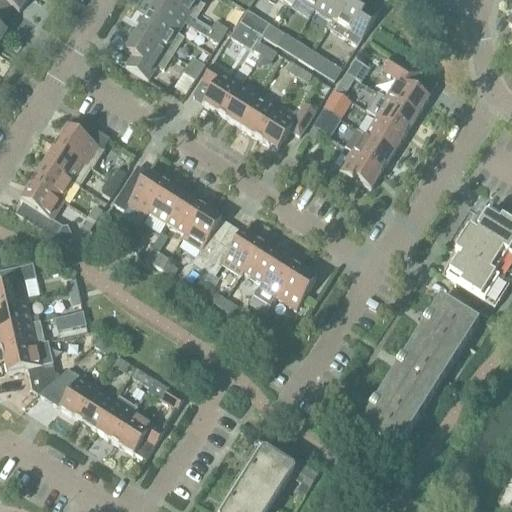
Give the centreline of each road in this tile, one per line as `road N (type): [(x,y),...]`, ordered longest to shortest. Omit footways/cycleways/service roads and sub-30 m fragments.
road 1 (residential): [(62,64),(372,268)]
road 2 (residential): [(0,448),(24,451),(102,503),(129,510),(151,500),(212,407)]
road 3 (residential): [(372,268),(403,242),(497,98)]
road 4 (residential): [(289,401),(372,268)]
road 5 (residential): [(0,168),(62,64)]
